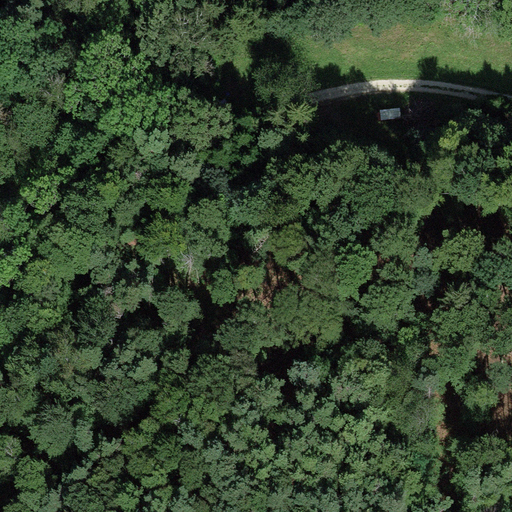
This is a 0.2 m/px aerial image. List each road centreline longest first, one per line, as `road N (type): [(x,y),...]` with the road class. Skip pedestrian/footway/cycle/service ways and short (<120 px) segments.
road 1 (track): [(0,351),(138,190),(229,116),(394,87),(511,108)]
road 2 (track): [(328,94),(393,179),(436,205),(487,221)]
